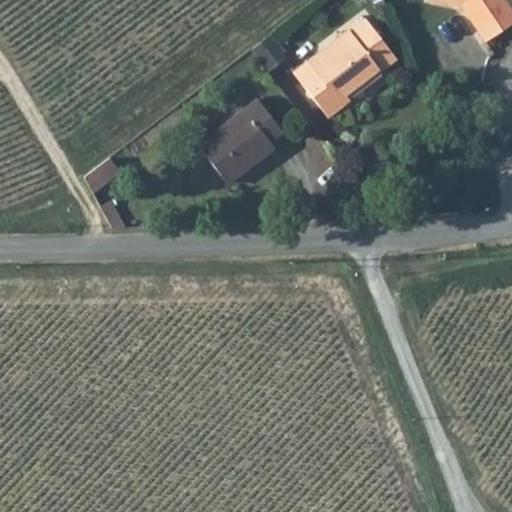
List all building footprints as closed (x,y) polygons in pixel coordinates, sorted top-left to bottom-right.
[(437,0),(463,4),(489,41),(511,23),(511,6),(507,0),(437,0)] [(348,31),(347,29),(292,72),(326,116),(341,105),(338,101),(378,70),(359,45),(375,33),(364,19),(348,31)] [(394,58),(375,33),(359,45),(378,70),(394,58)] [(270,37),(255,51),(273,70),(289,56),(270,37)] [(257,99),(198,143),(226,180),(266,150),(262,143),(267,138),(269,140),(282,130),(257,99)] [(117,171),(105,157),(80,176),(90,191),(117,171)]
